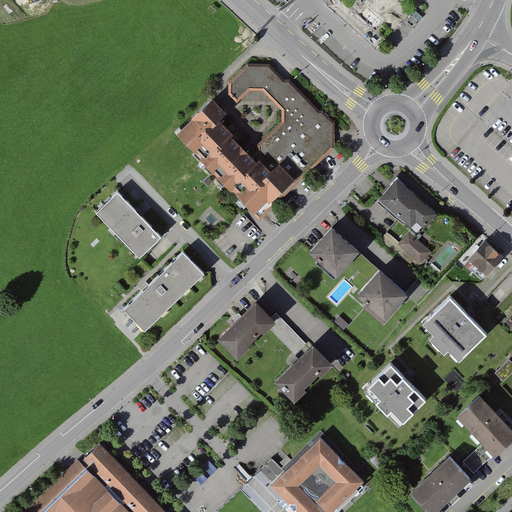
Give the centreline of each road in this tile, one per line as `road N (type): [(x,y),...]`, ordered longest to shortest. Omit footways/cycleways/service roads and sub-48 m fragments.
road 1 (residential): [(382,143),(0,496)]
road 2 (tertiary): [(241,0),(376,110)]
road 3 (tertiary): [(411,143),(511,234)]
road 4 (unknown): [(149,380),(233,467)]
